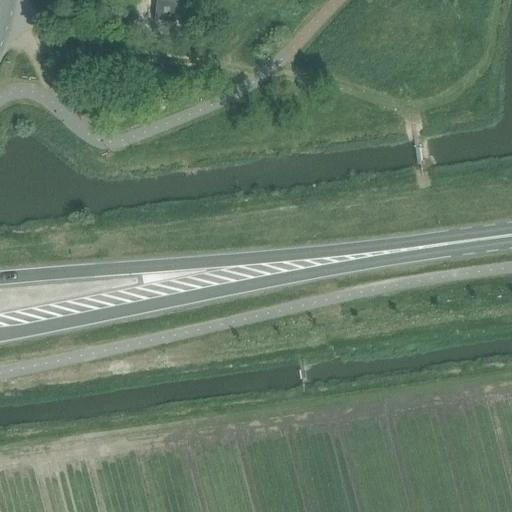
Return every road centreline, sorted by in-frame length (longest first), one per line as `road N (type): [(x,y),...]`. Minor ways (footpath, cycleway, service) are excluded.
road 1 (primary): [(0,335),(484,238)]
road 2 (primary): [(484,238),(0,279)]
